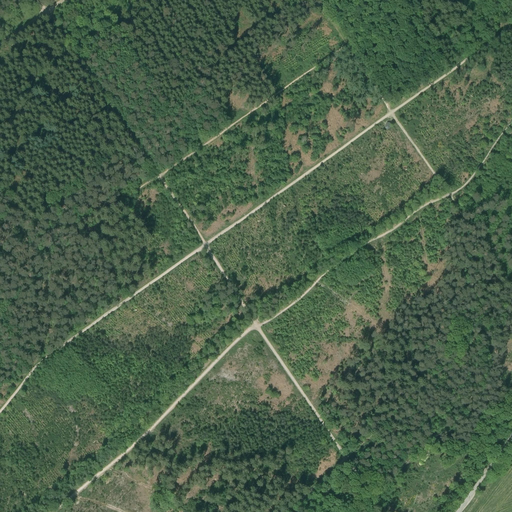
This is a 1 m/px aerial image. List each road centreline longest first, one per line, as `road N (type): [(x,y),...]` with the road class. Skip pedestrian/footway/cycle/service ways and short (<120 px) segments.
road 1 (track): [(511,28),(36,366),(0,410)]
road 2 (track): [(53,511),(254,326)]
road 3 (track): [(287,511),(345,458),(254,326)]
road 4 (track): [(254,326),(355,248),(449,195)]
road 5 (track): [(346,42),(162,171)]
road 6 (track): [(44,10),(162,171)]
road 7 (track): [(449,195),(346,42)]
road 8 (track): [(162,171),(254,326)]
road 9 (track): [(345,458),(392,409),(428,386),(466,330)]
